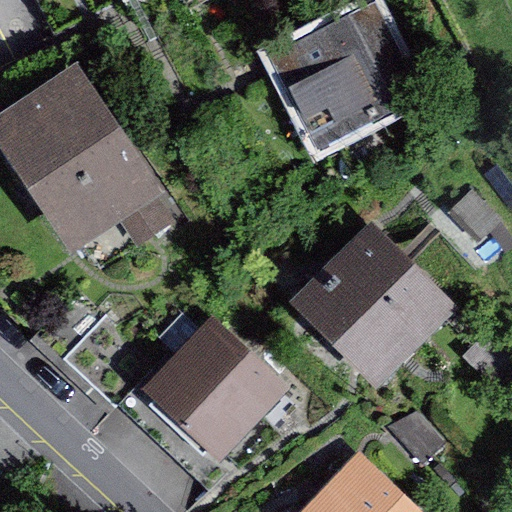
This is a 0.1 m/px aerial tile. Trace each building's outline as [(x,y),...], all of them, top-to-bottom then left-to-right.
[(373,5),(259,67),(311,163),(425,101),(373,5)] [(0,188),(57,270),(79,254),(94,276),(167,225),(152,204),(157,201),(69,75),(0,123),(0,188)] [(477,244),(499,220),(469,192),(447,216),(477,244)] [(367,402),(453,313),(365,229),(279,318),(367,402)] [(211,473),(283,394),(204,321),(131,400),(211,473)] [(511,368),(511,348),(488,326),(460,356),(494,388),(511,368)] [(418,411),(384,430),(419,467),(447,442),(418,411)] [(414,511),(353,456),(302,511),(414,511)]
